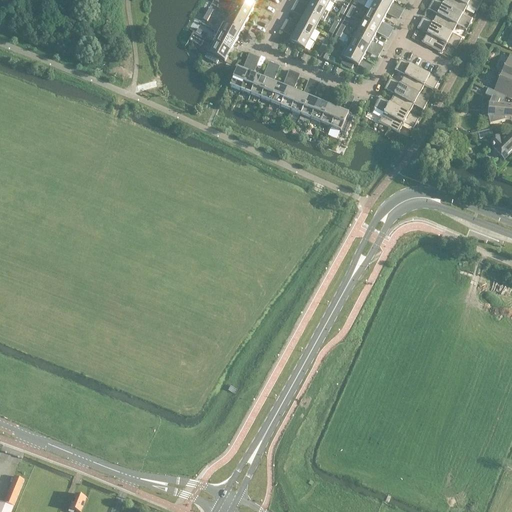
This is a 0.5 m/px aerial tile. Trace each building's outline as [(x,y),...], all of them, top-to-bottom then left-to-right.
[(251,14),(256,4),(248,0),(237,0),(235,5),(251,14)] [(331,3),(325,0),(312,0),(310,4),(326,12),(331,3)] [(394,0),(374,0),(374,1),(390,10),(395,0),(394,0)] [(443,5),(443,4),(434,0),(432,0),(427,11),(428,11),(428,10),(437,15),(433,24),(432,24),(442,29),(453,10),(443,5)] [(445,0),(443,5),(443,4),(443,5),(453,10),(458,0),(445,0)] [(463,16),(463,15),(467,7),(476,11),(476,12),(476,13),(483,1),(482,0),(482,1),(480,0),(458,0),(453,10),(463,16)] [(303,16),(307,5),(296,1),(291,12),(303,16)] [(390,10),(374,1),(369,11),(384,19),(390,10)] [(246,24),(251,14),(235,5),(231,3),(226,13),(230,15),(246,24)] [(305,13),(320,22),(323,23),(328,14),(326,12),(310,4),(305,13)] [(453,10),(442,29),(452,35),(452,34),(457,26),(466,30),(465,31),(466,32),(473,20),(472,19),(471,20),(463,15),(463,16),(453,10)] [(369,11),(364,21),(379,29),(384,19),(369,11)] [(320,22),(305,13),(300,23),(315,31),(320,22)] [(240,33),(246,24),(230,15),(225,24),(224,25),(240,33)] [(424,18),(423,18),(417,30),(418,30),(418,29),(427,34),(422,42),(421,43),(432,49),(442,29),(432,24),(424,19),(424,18)] [(379,29),(364,21),(359,30),(374,38),(379,29)] [(240,33),(224,25),(225,24),(223,23),(217,34),(235,43),(240,33)] [(300,23),(295,32),(310,41),(315,31),(300,23)] [(442,29),(432,49),(442,54),(443,54),(442,53),(447,45),(455,49),(455,50),(456,51),(462,39),(461,38),(461,39),(452,34),(452,35),(442,29)] [(359,30),(354,40),(369,48),(374,38),(359,30)] [(196,34),(194,32),(189,41),(195,44),(198,40),(203,43),(206,39),(203,37),(200,36),(196,34)] [(310,41),(295,32),(289,43),(290,43),(305,51),(310,41)] [(235,43),(217,34),(212,43),(230,53),(235,43)] [(345,47),(348,49),(364,57),(369,48),(354,40),(350,38),(345,47)] [(225,63),(230,53),(212,43),(207,52),(208,53),(205,58),(217,65),(220,59),(224,62),(225,63)] [(364,57),(348,49),(343,59),(344,59),(341,64),(351,70),(354,65),(358,67),(358,68),(364,57)] [(249,55),(245,64),(243,70),(237,68),(230,88),(240,92),(254,57),(249,55)] [(502,74),(511,78),(511,57),(510,56),(505,67),(504,66),(503,68),(504,69),(502,74)] [(250,96),(258,77),(253,75),(260,59),(254,57),(240,92),(250,96)] [(412,84),(420,71),(400,60),(394,71),(395,72),(396,71),(404,76),(400,84),(399,85),(409,90),(412,84)] [(269,63),(265,72),(263,79),(258,77),(250,96),(248,100),(258,104),(260,100),(274,65),(269,63)] [(270,104),(278,85),(273,83),(280,67),(274,65),(260,100),(270,104)] [(289,71),(285,80),(283,87),(278,85),(270,104),(280,108),(294,73),(289,71)] [(420,71),(412,84),(409,90),(419,96),(419,95),(424,86),(433,91),(432,92),(433,92),(439,81),(420,71)] [(290,112),(298,93),(293,91),(300,76),(294,73),(280,108),(290,112)] [(494,92),(506,97),(509,91),(511,92),(511,78),(502,74),(499,79),(498,79),(497,81),(498,81),(494,92)] [(391,78),(387,84),(384,90),(385,91),(385,90),(394,95),(389,104),(389,103),(389,104),(399,109),(409,90),(399,85),(400,84),(391,80),(391,79),(391,78)] [(309,80),(307,84),(303,95),(298,93),(290,112),(300,116),(314,82),(309,80)] [(310,121),(318,101),(314,100),(320,84),(314,82),(300,116),(310,121)] [(318,101),(310,121),(320,125),(334,90),(329,88),(323,103),(318,101)] [(506,97),(494,92),(488,89),(485,95),(492,98),(489,105),(488,118),(490,126),(505,122),(504,119),(511,119),(511,107),(505,107),(506,104),(503,103),(506,97)] [(334,90),(320,125),(330,129),(338,110),(334,108),(340,92),(334,90)] [(409,115),(409,114),(414,106),(422,110),(422,111),(423,112),(429,99),(428,100),(419,95),(419,96),(409,90),(399,109),(409,115)] [(355,98),(349,96),(344,109),(349,111),(355,98)] [(389,104),(389,103),(381,99),(381,98),(380,98),(374,110),(375,110),(375,109),(384,114),(379,122),(378,122),(378,123),(388,129),(399,109),(389,104)] [(399,109),(388,129),(399,134),(400,134),(399,133),(403,125),(412,129),(412,130),(413,131),(419,119),(418,118),(418,119),(409,114),(409,115),(399,109)] [(338,110),(330,129),(341,133),(349,115),(349,114),(338,110)] [(491,131),(478,134),(479,140),(493,137),(491,131)] [(504,160),(511,151),(511,133),(511,132),(502,141),(498,136),(490,144),(494,148),(493,149),(504,160)] [(0,511),(11,511),(14,506),(24,481),(15,477),(4,503),(0,500),(0,511)] [(88,499),(77,494),(75,493),(75,494),(76,495),(70,508),(69,508),(71,509),(69,511),(74,511),(75,511),(78,511),(81,511),(87,499),(88,499)]
